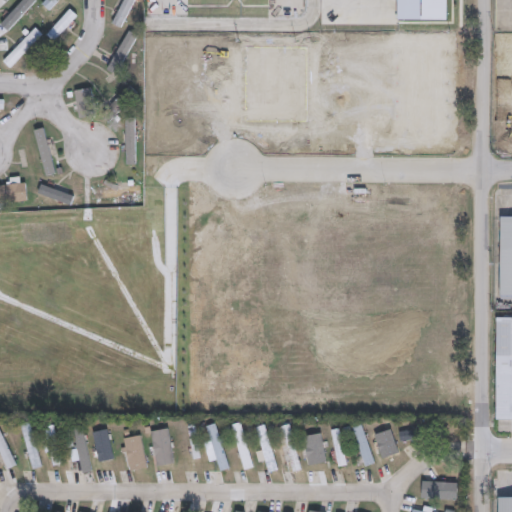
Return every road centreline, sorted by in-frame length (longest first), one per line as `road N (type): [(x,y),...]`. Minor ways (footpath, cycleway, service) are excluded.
road 1 (residential): [(484,0),(484,511)]
road 2 (residential): [(24,496),(377,492),(391,499)]
road 3 (residential): [(237,169),(511,171)]
